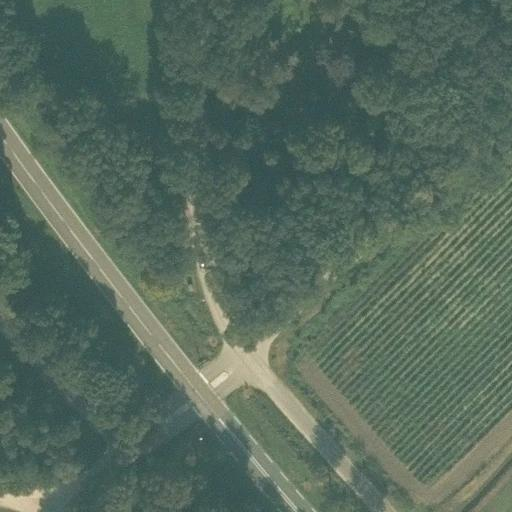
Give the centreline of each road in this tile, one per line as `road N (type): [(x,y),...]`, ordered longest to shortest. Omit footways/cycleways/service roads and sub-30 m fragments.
road 1 (unclassified): [(244,355),(511,106)]
road 2 (unclassified): [(244,355),(205,234),(201,0)]
road 3 (primary): [(192,385),(0,129)]
road 4 (unclassified): [(386,511),(244,355)]
road 5 (unclassified): [(136,445),(86,412),(0,318)]
road 6 (track): [(0,497),(87,479),(136,445)]
road 7 (primary): [(300,511),(207,402)]
